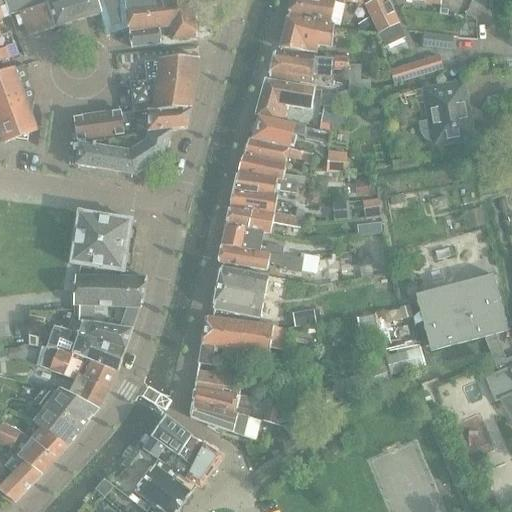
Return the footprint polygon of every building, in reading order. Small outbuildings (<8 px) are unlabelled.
[(5,0),(11,16),(12,17),(19,14),(19,13),(25,11),(21,0),(5,0)] [(25,11),(21,12),(22,13),(29,37),(101,15),(107,37),(129,31),(125,0),(57,0),(54,1),(39,6),(25,11)] [(37,0),(21,0),(25,11),(39,6),(37,0)] [(125,0),(129,31),(132,49),(161,46),(160,29),(171,28),(173,42),(197,38),(191,0),(125,0)] [(311,0),(291,0),(288,17),(329,25),(333,26),(340,27),(344,6),(333,4),(311,0)] [(405,39),(398,24),(386,0),(363,0),(362,5),(366,7),(385,48),(405,39)] [(333,26),(329,25),(288,17),(280,50),(316,55),(318,47),(331,48),(333,26)] [(369,19),(358,26),(362,32),(373,25),(369,19)] [(450,50),(452,39),(424,36),(423,47),(450,50)] [(0,51),(0,63),(10,60),(6,49),(0,51)] [(333,81),(334,61),(313,60),(313,58),(274,54),(268,79),(310,85),(311,78),(333,81)] [(439,56),(391,70),(395,84),(443,69),(439,56)] [(348,58),(334,58),(335,73),(349,72),(349,65),(348,65),(348,58)] [(146,82),(131,84),(134,113),(149,112),(192,110),(196,86),(200,60),(161,61),(143,63),(146,82)] [(360,65),(349,65),(349,72),(349,84),(349,93),(349,98),(370,91),(370,80),(361,80),(360,65)] [(13,71),(0,76),(0,133),(4,144),(14,141),(27,143),(28,143),(29,135),(36,132),(31,120),(34,106),(33,106),(34,103),(35,94),(35,93),(34,92),(34,91),(32,91),(32,90),(31,90),(29,90),(28,90),(27,91),(25,85),(26,85),(27,84),(28,83),(29,82),(29,81),(30,80),(29,78),(29,77),(25,67),(13,71)] [(258,118),(283,124),(287,106),(312,112),(315,92),(265,82),(255,117),(258,118)] [(432,121),(419,123),(421,132),(422,135),(424,137),(426,139),(429,142),(433,142),(436,141),(437,147),(470,141),(460,83),(422,89),(425,107),(430,106),(432,121)] [(415,92),(400,97),(401,102),(405,107),(408,106),(406,100),(417,97),(415,92)] [(321,96),(321,109),(323,109),(323,108),(334,107),(333,107),(334,103),(334,96),(321,96)] [(253,136),(251,142),(288,150),(292,137),(302,139),(302,141),(328,148),(332,135),(330,134),(332,127),(343,130),(348,110),(334,107),(323,108),(323,109),(324,109),(321,123),(320,123),(318,132),(297,127),(296,127),(283,124),(258,118),(256,125),(252,126),(250,133),(253,136)] [(122,115),(121,115),(124,139),(137,137),(174,131),(188,130),(192,110),(149,112),(134,113),(127,114),(122,115)] [(122,112),(97,115),(101,143),(124,139),(121,115),(122,115),(122,112)] [(80,145),(80,146),(95,147),(95,144),(101,143),(97,115),(73,119),(77,143),(80,143),(80,145)] [(167,157),(174,131),(137,137),(124,139),(101,143),(95,144),(95,147),(80,146),(76,167),(136,177),(167,157)] [(247,141),(242,159),(272,163),(272,169),(284,170),(287,159),(305,163),(304,168),(310,169),(313,157),(288,151),(288,150),(251,142),(247,141)] [(346,155),(328,154),(326,175),(344,176),(346,155)] [(242,159),(237,174),(277,181),(282,182),(297,185),(297,186),(304,187),(305,180),(283,176),(284,170),(272,169),(272,163),(242,159)] [(274,197),(275,192),(296,195),(297,186),(297,185),(282,182),(277,181),(237,174),(233,191),(276,200),(276,197),(274,197)] [(359,199),(375,197),(373,180),(356,183),(359,199)] [(233,191),(229,207),(274,215),(275,210),(276,200),(233,191)] [(367,201),(367,219),(383,219),(383,201),(367,201)] [(298,230),(301,221),(274,215),(229,207),(225,228),(263,235),(269,236),(272,225),(298,230)] [(485,228),(481,210),(464,214),(469,232),(485,228)] [(79,214),(71,265),(125,273),(127,260),(133,261),(137,238),(131,237),(133,222),(79,214)] [(350,214),(334,216),(335,224),(351,222),(350,214)] [(381,225),(369,226),(370,236),(382,235),(381,225)] [(225,228),(221,247),(282,257),(282,252),(283,248),(267,245),(266,250),(261,249),(263,235),(225,228)] [(282,257),(221,247),(217,264),(266,271),(267,265),(280,267),(280,272),(302,276),(304,261),(282,257)] [(322,257),(321,265),(333,267),(334,256),(322,257)] [(368,256),(357,258),(360,269),(370,267),(368,256)] [(258,320),(267,278),(220,269),(211,311),(258,320)] [(119,279),(119,277),(78,276),(78,279),(76,278),(74,307),(75,307),(74,310),(74,320),(73,323),(94,326),(94,307),(127,309),(140,309),(141,309),(146,280),(119,279)] [(485,339),(487,346),(497,341),(495,336),(507,333),(492,276),(414,297),(429,354),(485,339)] [(411,306),(400,309),(403,321),(414,318),(411,306)] [(127,309),(120,329),(133,331),(140,309),(127,309)] [(74,310),(67,310),(65,319),(74,320),(74,310)] [(314,312),(293,315),(295,329),(316,325),(314,312)] [(281,352),(285,330),(258,326),(206,319),(197,365),(210,367),(212,349),(243,353),(244,351),(268,354),(268,351),(281,352)] [(94,326),(73,323),(72,322),(69,331),(69,334),(87,338),(87,341),(125,352),(133,331),(120,329),(94,326)] [(54,331),(47,350),(56,350),(117,376),(125,352),(87,341),(87,338),(69,334),(54,331)] [(38,339),(28,337),(29,347),(38,348),(38,339)] [(511,357),(505,360),(497,341),(487,346),(499,374),(485,379),(495,404),(499,402),(500,403),(511,422),(511,357)] [(16,349),(8,350),(9,362),(17,361),(16,349)] [(420,349),(386,359),(391,377),(425,367),(420,349)] [(40,351),(35,366),(56,376),(65,379),(72,362),(85,366),(79,380),(109,392),(117,376),(56,350),(47,350),(40,351)] [(76,383),(69,396),(99,409),(109,392),(79,380),(85,366),(72,362),(65,379),(76,383)] [(384,368),(368,373),(372,386),(388,381),(384,368)] [(196,371),(193,390),(220,394),(239,397),(241,379),(196,371)] [(337,383),(333,389),(336,399),(366,390),(362,376),(337,383)] [(99,409),(69,396),(60,391),(51,389),(38,406),(45,411),(48,407),(64,419),(66,417),(82,431),(99,409)] [(239,397),(220,394),(193,390),(191,403),(247,418),(249,413),(237,410),(239,397)] [(272,425),(279,404),(269,402),(263,422),(272,425)] [(247,419),(247,418),(191,403),(188,420),(257,442),(262,422),(259,421),(247,419)] [(48,407),(45,411),(34,425),(33,426),(39,430),(68,449),(82,431),(66,417),(64,419),(48,407)] [(37,437),(32,442),(57,460),(68,449),(39,430),(33,426),(34,425),(28,421),(5,413),(3,420),(24,428),(35,435),(37,437)] [(185,481),(185,480),(192,468),(178,458),(191,439),(164,418),(141,450),(156,461),(158,462),(166,450),(174,455),(166,467),(185,481)] [(3,426),(0,431),(0,444),(12,450),(7,459),(10,461),(10,462),(11,462),(14,458),(18,460),(42,477),(45,474),(57,460),(32,442),(20,434),(3,426)] [(289,456),(308,443),(301,433),(282,446),(289,456)] [(191,439),(178,458),(192,468),(203,446),(191,439)] [(192,468),(185,480),(196,487),(200,490),(217,465),(221,460),(222,457),(218,455),(204,445),(203,446),(192,468)] [(137,448),(124,464),(131,469),(136,461),(140,460),(151,468),(152,466),(132,493),(155,509),(159,511),(177,511),(190,495),(196,487),(185,480),(185,481),(166,467),(158,462),(156,461),(141,450),(140,450),(139,450),(137,448)] [(0,491),(16,505),(42,477),(18,460),(14,458),(11,462),(10,462),(5,467),(14,476),(0,490),(0,491)]
